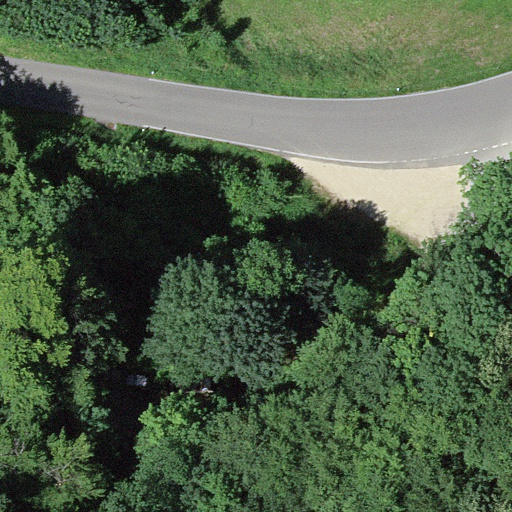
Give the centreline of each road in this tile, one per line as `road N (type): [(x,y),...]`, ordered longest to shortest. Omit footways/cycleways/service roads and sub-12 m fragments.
road 1 (tertiary): [(511,101),(441,122),(364,131),(0,90)]
road 2 (track): [(441,122),(450,186),(385,269),(301,350),(202,404),(94,389)]
road 3 (track): [(94,389),(122,511)]
